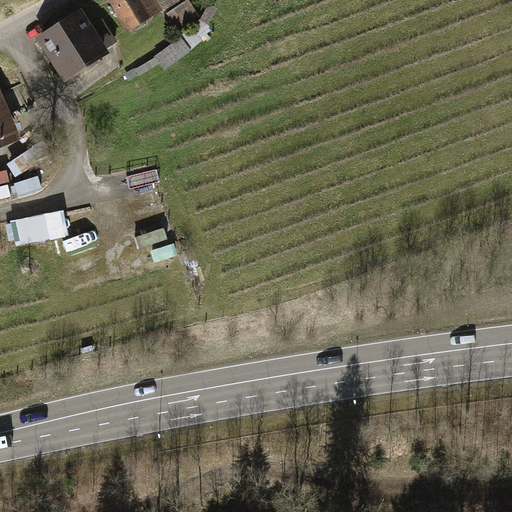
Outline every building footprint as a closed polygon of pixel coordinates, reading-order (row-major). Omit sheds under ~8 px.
[(136,0),(117,0),(114,2),(130,28),(148,17),(136,0)] [(156,0),(136,0),(148,17),(162,7),(156,0)] [(188,2),(169,13),(178,27),(197,16),(188,2)] [(69,21),(41,38),(66,77),(104,53),(101,48),(114,39),(103,20),(88,30),(74,7),(64,14),(69,21)] [(50,239),(45,214),(11,221),(16,246),(50,239)]
